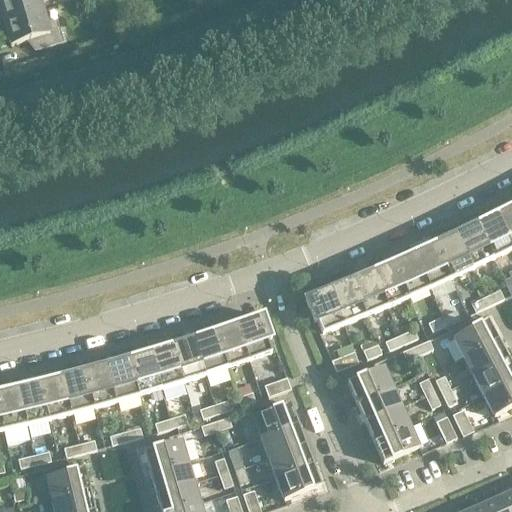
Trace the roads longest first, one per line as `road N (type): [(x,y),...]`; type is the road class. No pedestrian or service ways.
road 1 (residential): [(267,273),(90,331),(0,351)]
road 2 (residential): [(511,154),(267,273)]
road 3 (residential): [(364,511),(267,273)]
road 4 (residential): [(364,511),(511,449)]
